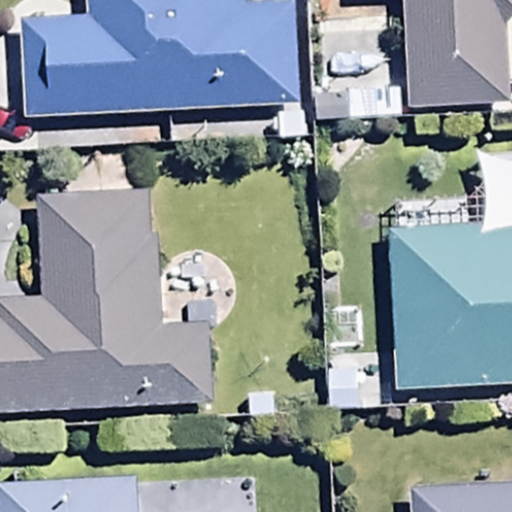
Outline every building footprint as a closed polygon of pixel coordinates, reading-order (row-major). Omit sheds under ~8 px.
[(16,26),(21,127),(297,112),(292,11),(249,13),(248,0),(82,0),(83,23),(16,26)] [(511,0),(403,0),(408,114),(506,110),(503,28),(511,18),(511,0)] [(0,422),(210,412),(206,334),(162,337),(157,247),(148,247),(146,199),(36,204),(41,309),(0,311),(0,422)] [(511,237),(386,242),(391,395),(511,391),(511,237)] [(137,511),(136,484),(0,492),(0,511),(137,511)] [(408,511),(511,511),(511,491),(408,496),(408,511)]
